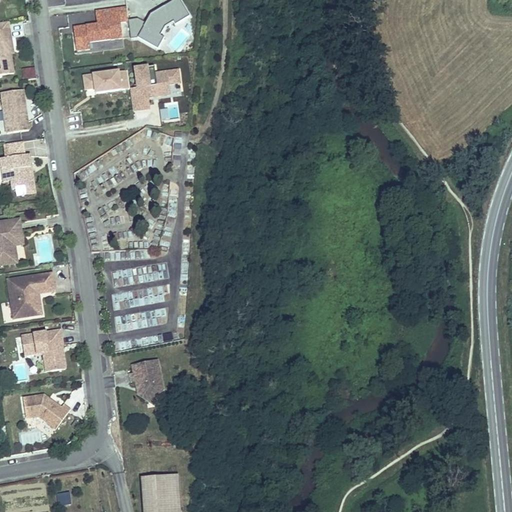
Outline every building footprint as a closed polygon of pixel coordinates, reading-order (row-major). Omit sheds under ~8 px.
[(151,16),(146,25),(138,20),(128,22),(126,8),(95,12),(97,26),(74,29),(76,46),(77,52),(89,50),(88,44),(122,40),(120,24),(128,23),(130,40),(138,39),(154,48),(157,50),(163,39),(160,37),(165,28),(174,23),(175,25),(189,17),(187,15),(188,15),(178,0),(165,7),(165,8),(151,16)] [(51,28),(68,28),(68,16),(51,16),(51,28)] [(9,22),(0,23),(0,76),(14,74),(11,55),(9,38),(12,38),(9,22)] [(34,68),(22,70),(24,80),(36,79),(34,68)] [(150,87),(148,68),(135,70),(138,89),(132,90),(135,113),(150,110),(149,99),(171,96),(170,86),(181,85),(180,70),(157,73),(158,86),(150,87)] [(121,93),(120,90),(130,88),(127,72),(93,77),(93,76),(83,77),(85,92),(93,91),(93,94),(94,97),(121,93)] [(27,111),(24,91),(3,93),(7,126),(13,126),(13,133),(29,131),(27,115),(25,115),(24,111),(27,111)] [(25,157),(23,143),(4,145),(6,159),(1,160),(2,170),(7,169),(9,172),(11,181),(13,191),(15,190),(17,197),(35,194),(33,175),(30,175),(29,169),(32,168),(30,156),(25,157)] [(4,182),(11,181),(9,172),(7,169),(2,170),(4,182)] [(0,223),(0,263),(0,267),(15,264),(11,244),(9,242),(7,243),(6,239),(22,237),(19,220),(0,223)] [(22,237),(6,239),(7,243),(9,242),(11,244),(15,264),(18,264),(15,246),(23,245),(22,237)] [(56,292),(53,274),(8,281),(14,320),(43,316),(41,304),(37,304),(36,295),(40,295),(56,292)] [(62,354),(61,347),(63,346),(64,346),(62,331),(22,337),(25,356),(44,354),(47,373),(67,370),(65,356),(62,354)] [(164,393),(158,364),(133,368),(134,376),(130,377),(132,386),(136,385),(142,384),(143,391),(139,398),(147,404),(158,402),(164,393)] [(50,402),(44,398),(24,401),(26,421),(39,419),(55,431),(69,412),(64,408),(62,411),(52,404),(51,406),(48,404),(50,402)] [(141,511),(152,511),(152,485),(141,485),(141,511)] [(152,511),(181,511),(182,485),(152,485),(152,511)] [(70,494),(58,495),(59,506),(71,505),(70,494)]
